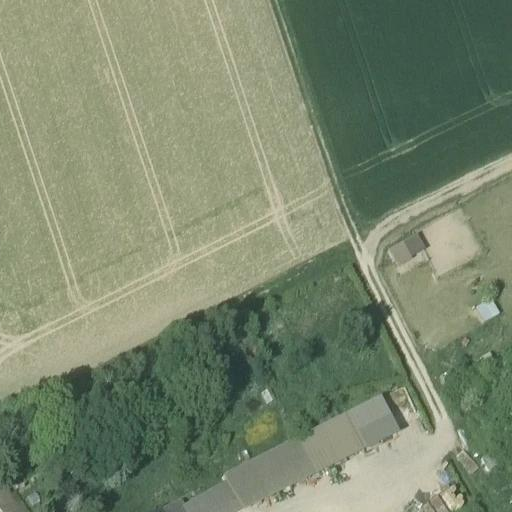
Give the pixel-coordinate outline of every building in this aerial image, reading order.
[(389,252),(398,269),(429,252),(419,235),(389,252)] [(494,302),(479,307),(484,321),(499,316),(494,302)] [(343,421),(362,457),(395,439),(376,404),(343,421)] [(224,487),(182,511),(239,511),(240,511),(251,511),(362,457),(343,421),(221,481),(224,487)] [(15,511),(2,491),(0,492),(0,511),(15,511)]
